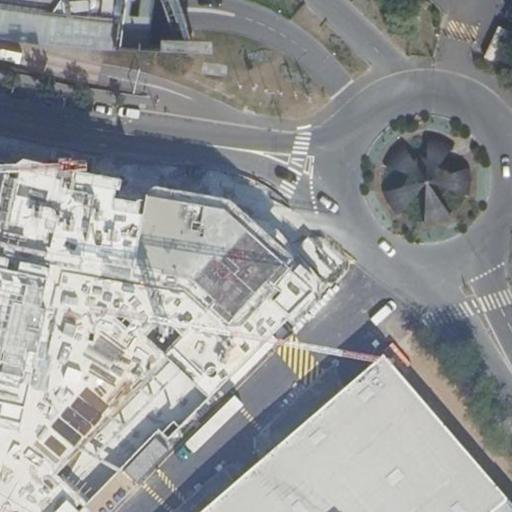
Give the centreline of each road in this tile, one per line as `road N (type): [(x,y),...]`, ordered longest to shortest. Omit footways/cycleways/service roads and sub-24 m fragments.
road 1 (tertiary): [(450,261),(473,250),(505,212),(510,162),(487,118),(443,94),(389,99),(347,138),(338,166)]
road 2 (tertiary): [(338,166),(0,111)]
road 3 (unknown): [(121,343),(222,289),(286,239),(304,207),(296,159)]
road 4 (unknown): [(130,134),(98,194),(0,239)]
road 5 (tertiary): [(338,166),(345,214),(378,252),(400,262),(450,261)]
road 6 (unknown): [(121,343),(0,309)]
